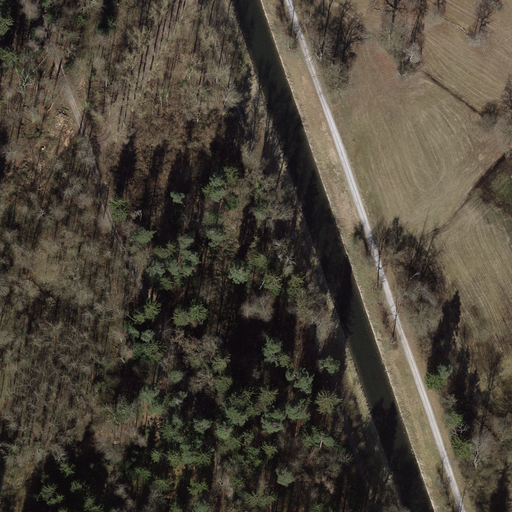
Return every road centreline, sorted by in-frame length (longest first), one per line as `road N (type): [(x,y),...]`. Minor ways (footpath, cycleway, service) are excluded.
road 1 (track): [(27,0),(98,211),(157,328),(227,511)]
road 2 (track): [(202,0),(376,511)]
road 3 (track): [(289,0),(460,511)]
